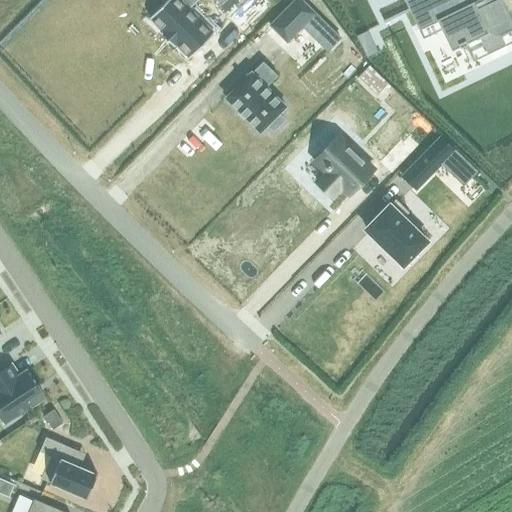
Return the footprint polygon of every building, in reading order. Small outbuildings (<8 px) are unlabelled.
[(167,0),(150,17),(163,30),(161,32),(175,46),(177,44),(190,57),(215,32),(189,7),(196,0),(167,0)] [(217,0),(232,14),(245,0),(217,0)] [(267,0),(253,0),(233,21),(247,35),(275,7),(267,0)] [(301,0),(293,0),(270,25),(287,41),(315,13),(301,0)] [(431,7),(413,16),(427,45),(444,36),(456,63),(464,59),(464,60),(471,57),(470,56),(481,50),(489,66),(506,58),(501,48),(511,43),(511,37),(493,0),(488,0),(472,8),(470,4),(462,8),(458,1),(434,13),(431,7)] [(350,48),(342,56),(359,73),(367,64),(350,48)] [(370,66),(359,77),(366,83),(376,72),(370,66)] [(252,73),(227,98),(261,131),(268,124),(273,130),(284,119),(278,114),(285,107),(252,73)] [(337,134),(313,159),(326,171),(317,181),(332,195),(341,186),(349,194),(373,169),(337,134)] [(441,136),(402,176),(409,183),(426,166),(433,173),(441,164),(464,186),(478,171),(455,150),(441,136)] [(395,198),(367,229),(404,265),(427,240),(402,216),(408,210),(395,198)] [(0,415),(3,421),(43,394),(26,368),(18,373),(10,362),(0,368),(0,415)] [(54,412),(48,417),(53,426),(61,422),(54,412)] [(46,437),(40,451),(51,456),(42,478),(43,479),(88,498),(98,474),(80,467),(58,458),(64,444),(46,437)] [(38,490),(43,479),(42,478),(20,469),(15,480),(38,490)] [(0,478),(0,492),(9,496),(14,485),(0,478)] [(28,511),(64,511),(35,499),(28,511)]
